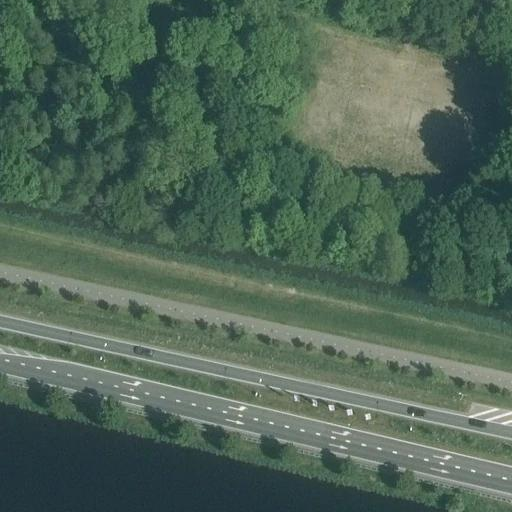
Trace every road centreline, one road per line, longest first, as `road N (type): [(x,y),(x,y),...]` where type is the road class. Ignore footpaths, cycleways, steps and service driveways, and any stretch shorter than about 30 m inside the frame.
road 1 (secondary): [(0,366),(511,489)]
road 2 (unclassified): [(511,382),(0,270)]
road 3 (secondary): [(511,432),(0,321)]
road 4 (track): [(511,85),(464,97),(399,84),(376,101),(373,113),(385,130),(409,133),(444,109)]
